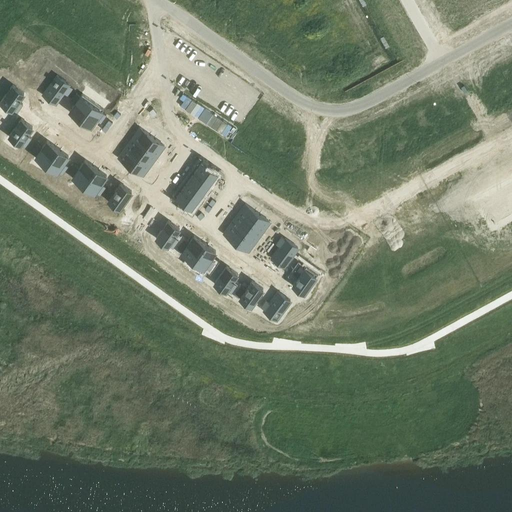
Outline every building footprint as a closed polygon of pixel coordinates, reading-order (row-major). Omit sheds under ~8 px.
[(455,0),(442,0),(438,2),(452,28),(466,20),(455,0)] [(470,0),(472,4),(479,1),(484,11),(495,4),(492,0),(470,0)] [(398,21),(388,26),(393,35),(397,33),(401,40),(397,42),(402,51),(419,42),(405,17),(398,21)] [(57,75),(43,94),(56,103),(64,92),(67,95),(73,88),(69,85),(70,84),(57,75)] [(13,85),(1,102),(12,110),(13,109),(17,113),(23,105),(19,101),(24,93),(13,85)] [(74,104),(69,111),(80,119),(92,103),(81,95),(80,96),(76,93),(70,101),(74,104)] [(92,103),(80,119),(91,126),(96,119),(100,123),(106,115),(102,111),(92,103)] [(22,118),(9,135),(21,143),(21,142),(26,145),(32,137),(27,134),(33,126),(22,118)] [(140,128),(133,138),(145,147),(152,136),(140,128)] [(152,136),(145,147),(157,156),(164,145),(152,136)] [(133,138),(126,147),(138,156),(145,147),(133,138)] [(38,144),(32,152),(36,155),(36,156),(46,164),(58,148),(47,140),(42,147),(38,144)] [(126,147),(119,157),(131,166),(138,156),(126,147)] [(145,147),(138,156),(150,165),(157,156),(145,147)] [(58,148),(46,164),(57,172),(58,171),(62,174),(68,166),(63,163),(68,156),(58,148)] [(138,156),(131,166),(143,175),(150,165),(138,156)] [(511,159),(501,166),(510,183),(511,181),(511,159)] [(75,165),(69,173),(73,176),(73,177),(84,185),(96,168),(85,160),(79,168),(75,165)] [(202,162),(195,171),(210,182),(217,173),(202,162)] [(501,166),(484,175),(489,183),(494,181),(499,189),(510,183),(501,166)] [(96,168),(84,185),(95,192),(100,195),(105,187),(101,184),(107,176),(96,168)] [(195,171),(189,180),(204,190),(210,182),(195,171)] [(475,171),(458,180),(468,198),(481,192),(476,182),(480,180),(475,171)] [(189,180),(183,188),(198,199),(204,190),(189,180)] [(110,188),(104,196),(109,199),(108,200),(120,208),(132,191),(120,183),(115,191),(110,188)] [(183,188),(176,197),(191,208),(198,199),(183,188)] [(245,204),(238,214),(250,223),(258,212),(245,204)] [(479,205),(462,215),(473,236),(487,228),(480,215),(484,213),(479,205)] [(258,212),(250,223),(262,231),(270,221),(258,212)] [(238,214),(231,223),(243,232),(250,223),(238,214)] [(168,221),(156,237),(167,246),(168,245),(172,248),(178,240),(174,237),(180,229),(168,221)] [(231,223),(224,233),(236,242),(243,232),(231,223)] [(250,223),(243,232),(256,241),(262,231),(250,223)] [(495,231),(481,238),(493,259),(510,250),(506,242),(502,244),(495,231)] [(243,232),(236,242),(248,251),(256,241),(243,232)] [(184,240),(178,248),(182,252),(193,260),(205,243),(194,236),(188,243),(184,240)] [(279,246),(271,257),(284,267),(298,247),(285,238),(285,239),(281,236),(276,244),(279,246)] [(205,243),(193,260),(204,268),(204,267),(209,271),(214,262),(210,259),(216,251),(205,243)] [(226,266),(214,283),(226,291),(226,290),(231,293),(236,285),(232,282),(238,274),(226,266)] [(298,277),(292,285),(304,293),(316,276),(305,268),(304,269),(300,266),(294,274),(298,277)] [(242,285),(236,294),(240,297),(240,298),(251,306),(263,289),(252,281),(246,289),(242,285)] [(266,300),(261,307),(264,309),(264,310),(277,319),(290,300),(278,291),(270,302),(266,300)]
